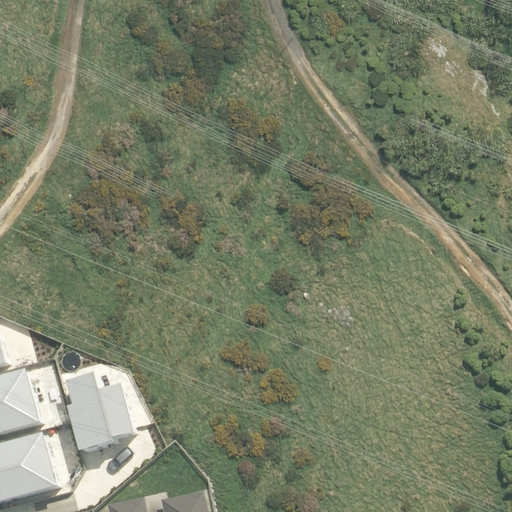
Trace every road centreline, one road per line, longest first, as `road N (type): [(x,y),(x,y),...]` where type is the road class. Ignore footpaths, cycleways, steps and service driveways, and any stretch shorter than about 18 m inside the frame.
road 1 (track): [(257,0),(286,103),(480,274),(511,324)]
road 2 (track): [(0,215),(57,113),(77,0)]
